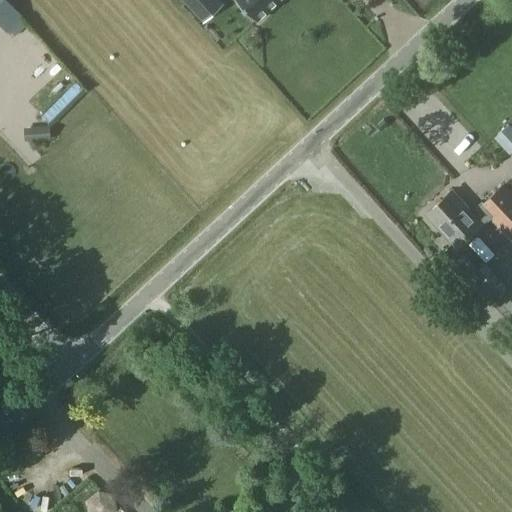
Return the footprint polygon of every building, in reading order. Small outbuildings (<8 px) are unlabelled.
[(0,0),(0,25),(7,33),(22,20),(4,0),(0,0)] [(220,6),(214,0),(187,0),(205,19),(220,6)] [(236,0),(256,21),(278,0),(236,0)] [(465,170),(420,120),(410,129),(455,179),(465,170)] [(511,149),(511,130),(506,123),(493,135),(509,152),(511,149)] [(24,141),(51,140),(50,126),(24,127),(24,141)] [(472,213),(451,191),(426,214),(457,246),(489,217),(510,239),(511,236),(511,196),(502,185),(472,213)] [(89,213),(82,226),(91,232),(99,219),(89,213)] [(489,307),(508,290),(484,264),(478,268),(464,253),(450,264),(489,307)] [(115,511),(116,511),(113,495),(98,490),(85,501),(87,511),(115,511)]
